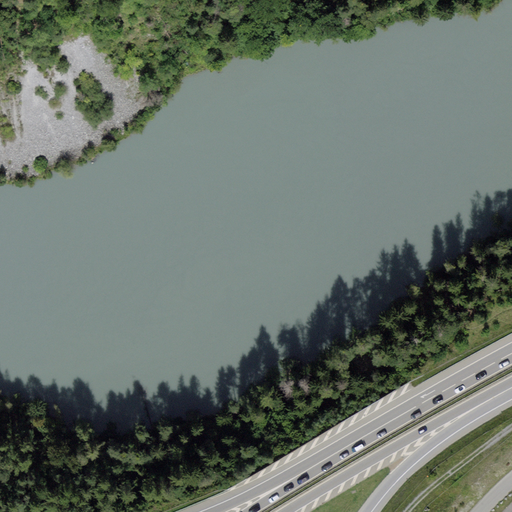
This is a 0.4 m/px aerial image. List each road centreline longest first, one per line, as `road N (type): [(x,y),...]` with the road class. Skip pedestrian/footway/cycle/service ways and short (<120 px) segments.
road 1 (motorway): [(461,382),(213,511)]
road 2 (motorway): [(282,511),(511,381)]
road 3 (motorway): [(461,382),(247,511)]
road 4 (motorway): [(366,511),(411,460),(511,394)]
road 5 (track): [(511,428),(407,511)]
